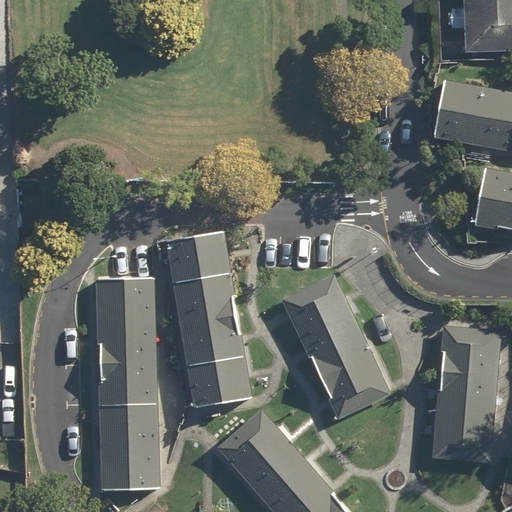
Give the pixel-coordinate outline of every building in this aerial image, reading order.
[(511,0),(460,0),(463,57),(511,54),(511,0)] [(511,97),(440,83),(429,140),(511,155),(511,97)] [(511,175),(482,170),(471,229),(511,236),(511,175)] [(223,236),(162,246),(189,412),(250,402),(223,236)] [(333,277),(279,303),(336,423),(390,398),(333,277)] [(153,281),(93,283),(98,495),(158,493),(153,281)] [(500,334),(440,329),(429,460),(489,465),(500,334)] [(345,511),(259,412),(214,450),(267,511),(345,511)]
